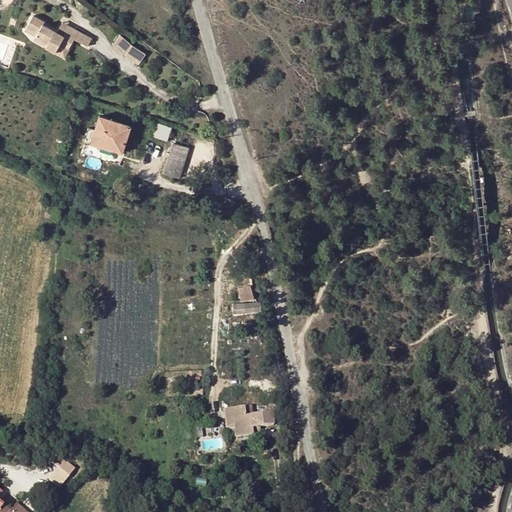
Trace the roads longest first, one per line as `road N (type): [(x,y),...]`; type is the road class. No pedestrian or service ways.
road 1 (unclassified): [(195,0),(265,238),(321,511)]
road 2 (track): [(459,0),(450,66),(481,330),(506,453),(491,511)]
